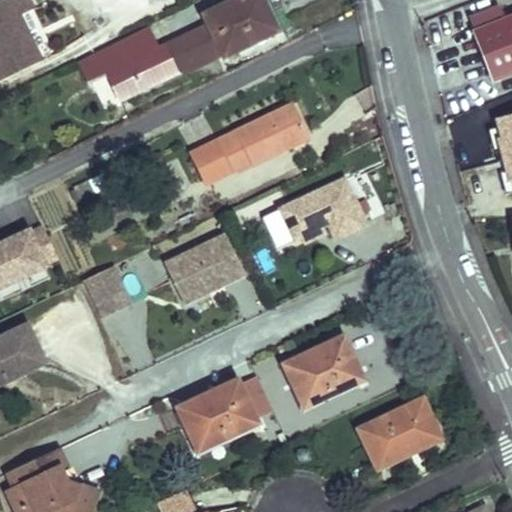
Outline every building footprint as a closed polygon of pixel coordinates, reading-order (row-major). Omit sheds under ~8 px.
[(32,10),(27,0),(0,0),(0,81),(41,62),(19,16),(32,10)] [(261,0),(236,0),(203,16),(207,25),(221,54),(223,58),(277,32),(261,0)] [(467,17),(473,32),(505,20),(499,5),(467,17)] [(493,82),(511,73),(511,16),(505,20),(473,32),(493,82)] [(221,54),(207,25),(166,44),(181,74),(221,54)] [(156,49),(146,28),(79,61),(90,83),(107,75),(121,103),(181,74),(166,44),(156,49)] [(291,105),(218,140),(232,171),(267,155),(284,147),(286,150),(307,140),(291,105)] [(511,117),(497,121),(499,128),(504,150),(507,160),(511,158),(511,117)] [(504,150),(499,128),(488,131),(494,152),(504,150)] [(205,184),(232,171),(218,140),(190,153),(205,184)] [(284,147),(267,155),(269,158),(286,150),(284,147)] [(511,192),(511,177),(510,170),(500,173),(505,195),(511,192)] [(344,180),(278,209),(292,241),(300,237),(320,228),(326,226),(333,241),(365,227),(344,180)] [(108,225),(128,216),(123,205),(103,214),(108,225)] [(29,234),(28,232),(0,245),(0,301),(2,300),(0,296),(0,287),(16,280),(21,291),(30,287),(25,276),(44,267),(43,265),(57,259),(42,228),(29,234)] [(323,234),(320,228),(300,237),(302,243),(323,234)] [(225,236),(163,264),(182,305),(206,295),(203,289),(224,279),(227,285),(244,278),(225,236)] [(113,266),(84,279),(101,318),(130,305),(113,266)] [(49,278),(44,267),(25,276),(30,287),(49,278)] [(203,289),(206,295),(227,285),(224,279),(203,289)] [(21,291),(16,280),(0,287),(0,296),(2,300),(21,291)] [(0,337),(0,385),(45,364),(26,325),(0,337)] [(342,338),(283,366),(301,404),(336,388),(338,392),(362,380),(342,338)] [(255,380),(239,388),(253,418),(269,410),(255,380)] [(231,436),(256,425),(253,418),(239,388),(236,382),(177,409),(195,448),(229,432),(231,436)] [(301,404),(303,408),(338,392),(336,388),(301,404)] [(422,400),(358,430),(377,470),(410,454),(405,446),(436,431),(422,400)] [(405,446),(410,454),(441,440),(436,431),(405,446)] [(195,448),(197,452),(231,436),(229,432),(195,448)] [(71,470),(61,449),(6,474),(14,490),(6,494),(13,509),(22,511),(90,511),(92,511),(99,492),(80,485),(79,486),(71,490),(63,473),(71,470)] [(71,490),(79,486),(71,470),(63,473),(71,490)] [(161,511),(194,511),(184,490),(157,502),(161,511)]
